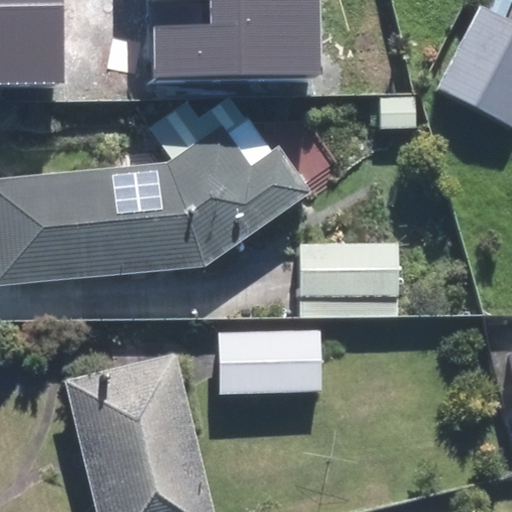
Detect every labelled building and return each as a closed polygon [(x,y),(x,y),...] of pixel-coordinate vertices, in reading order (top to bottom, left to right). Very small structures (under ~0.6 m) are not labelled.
[(209,0),(210,12),(321,11),(321,0),(209,0)] [(0,84),(66,84),(64,6),(0,6),(0,84)] [(441,85),(511,122),(511,24),(481,8),(441,85)] [(152,24),(153,79),(322,76),(321,11),(210,12),(210,23),(152,24)] [(221,125),(168,162),(0,177),(0,280),(204,261),(310,187),(278,143),(269,149),(246,117),(226,132),(221,125)] [(302,245),(301,294),(394,295),(395,245),(302,245)] [(220,334),(222,392),(320,388),(318,331),(220,334)] [(214,511),(176,355),(69,380),(100,511),(214,511)]
